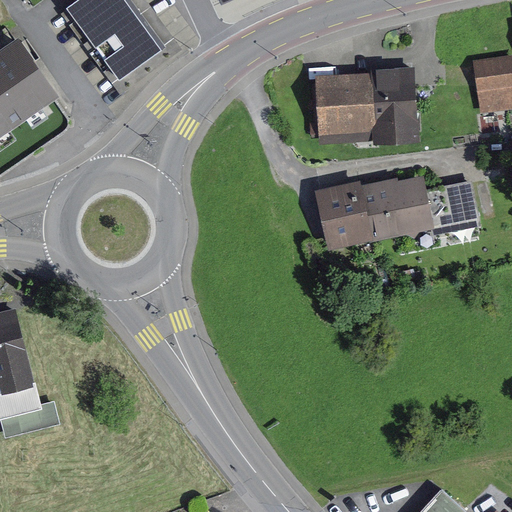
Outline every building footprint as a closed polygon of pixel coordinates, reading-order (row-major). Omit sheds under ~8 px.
[(116,78),(155,49),(118,0),(72,0),(63,7),(116,78)] [(0,47),(0,135),(55,96),(14,37),(0,47)] [(511,56),(481,60),(486,110),(511,107),(511,56)] [(319,75),(320,130),(421,128),(420,72),(319,75)] [(423,176),(319,188),(324,238),(428,226),(423,176)] [(24,304),(0,308),(0,417),(2,417),(6,437),(61,422),(55,399),(45,401),(24,304)] [(511,511),(511,508),(507,504),(499,511),(475,511),(449,489),(428,511),(511,511)]
